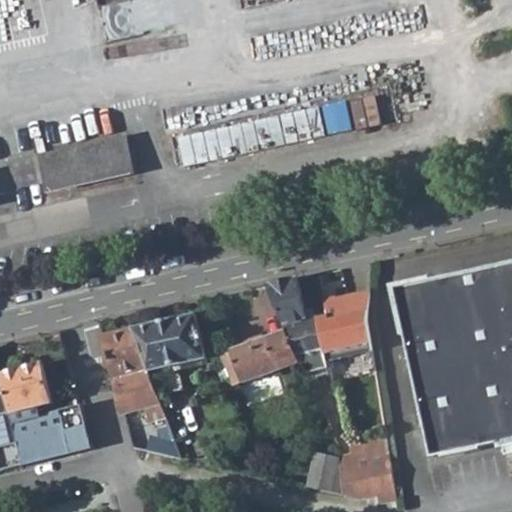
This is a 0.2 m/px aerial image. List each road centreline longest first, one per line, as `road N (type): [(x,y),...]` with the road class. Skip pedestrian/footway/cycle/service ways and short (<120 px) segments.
road 1 (residential): [(511,209),(81,307)]
road 2 (residential): [(117,463),(81,307)]
